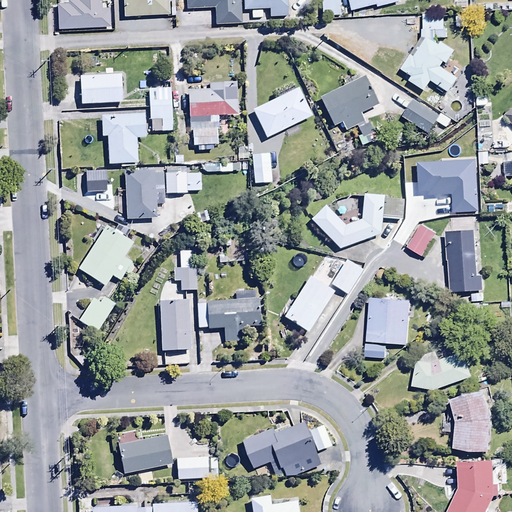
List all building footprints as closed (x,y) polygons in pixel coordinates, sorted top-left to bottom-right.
[(58,6),(59,32),(110,30),(110,11),(102,12),(101,0),(78,0),(78,2),(70,2),(70,6),(58,6)] [(124,0),(125,19),(170,17),(169,0),(124,0)] [(239,0),(186,0),(187,11),(215,10),(216,27),(243,26),(242,2),(240,2),(239,0)] [(244,0),(244,12),(253,12),(253,21),(264,20),(263,12),(271,11),(271,20),(289,19),(288,0),(244,0)] [(341,0),(323,0),(324,18),(342,17),(341,0)] [(350,0),(353,12),(380,6),(380,9),(401,4),(399,0),(350,0)] [(424,16),(423,41),(446,41),(446,16),(424,16)] [(479,34),(486,25),(477,18),(471,27),(479,34)] [(425,94),(432,84),(450,96),(460,82),(441,70),(445,65),(447,67),(456,54),(442,44),(439,48),(429,41),(416,60),(412,58),(402,72),(408,76),(409,75),(415,78),(411,84),(425,94)] [(124,78),(82,79),(82,108),(125,106),(124,78)] [(367,78),(320,100),(334,130),(343,125),(346,133),(365,124),(362,117),(381,108),(367,78)] [(211,93),(189,94),(190,134),(194,134),(194,149),(198,149),(199,153),(214,153),(214,149),(220,149),(219,119),(239,119),(238,85),(210,86),(211,93)] [(171,91),(149,92),(150,123),(152,123),(153,135),(174,134),(171,91)] [(300,91),(254,113),(268,141),(285,133),(288,139),(302,133),(299,126),(313,119),(300,91)] [(440,118),(415,101),(404,119),(431,137),(439,125),(447,130),(452,123),(441,116),(440,118)] [(511,111),(503,118),(511,130),(511,111)] [(109,140),(110,168),(139,166),(138,141),(146,141),(145,118),(103,119),(103,140),(109,140)] [(270,156),(253,157),(255,186),(272,185),(270,156)] [(188,171),(166,171),(166,197),(186,197),(186,176),(188,175),(188,171)] [(156,174),(126,174),(127,222),(157,222),(157,195),(164,195),(164,177),(156,177),(156,174)] [(326,208),(312,223),(340,251),(382,237),(383,221),(403,221),(403,203),(385,203),(385,199),(364,199),(364,223),(345,229),(326,208)] [(407,217),(392,243),(407,251),(422,225),(407,217)] [(423,228),(409,251),(423,260),(437,236),(423,228)] [(111,231),(84,273),(111,290),(118,280),(126,285),(137,267),(129,262),(138,248),(111,231)] [(447,236),(450,295),(484,294),(483,278),(480,278),(478,234),(447,236)] [(194,254),(180,254),(181,271),(175,271),(175,283),(180,283),(180,294),(197,294),(197,271),(194,271),(194,254)] [(353,266),(338,288),(355,300),(370,277),(353,266)] [(311,279),(285,319),(309,335),(336,295),(311,279)] [(94,301),(80,324),(99,335),(116,307),(105,300),(101,306),(94,301)] [(262,302),(197,305),(198,331),(211,330),(211,331),(224,331),(225,345),(246,344),(245,330),(263,330),(262,302)] [(376,302),(376,367),(397,367),(397,350),(420,350),(420,302),(376,302)] [(197,308),(165,308),(167,357),(198,356),(197,308)] [(465,355),(430,366),(418,364),(414,390),(435,393),(473,380),(465,355)] [(458,426),(456,452),(489,456),(494,424),(486,394),(453,402),(458,426)] [(0,471),(0,472),(0,465),(0,448),(9,448),(8,425),(0,425),(0,471)] [(274,432),(242,443),(253,471),(277,462),(281,472),(284,471),(288,481),(322,469),(316,454),(332,448),(325,429),(309,435),(305,426),(276,437),(274,432)] [(125,450),(131,478),(178,469),(173,441),(125,450)] [(495,465),(461,467),(462,491),(450,511),(489,511),(496,499),(495,465)] [(271,499),(251,502),(252,511),(299,511),(298,504),(272,508),(271,499)]
